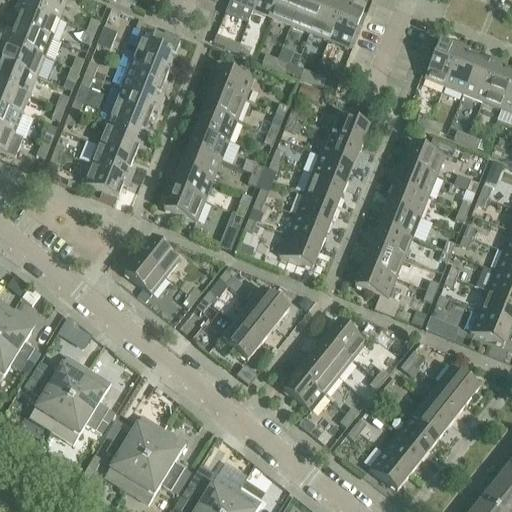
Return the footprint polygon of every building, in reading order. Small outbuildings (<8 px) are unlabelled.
[(21,0),(20,0),(18,8),(59,24),(67,4),(55,0),(26,0),(26,2),(21,0)] [(124,3),(117,0),(110,0),(109,6),(120,11),(124,3)] [(230,4),(225,16),(248,26),(252,15),(258,0),(235,0),(233,6),(230,4)] [(258,0),(252,15),(272,23),(281,0),(258,0)] [(281,0),(272,23),(290,30),(302,0),(281,0)] [(302,0),(290,30),(309,38),(324,2),(319,0),(302,0)] [(334,6),(324,2),(309,38),(328,46),(345,4),(336,1),(334,6)] [(135,7),(124,3),(120,11),(132,15),(135,7)] [(353,8),(345,4),(328,46),(348,53),(363,17),(351,13),(353,8)] [(59,24),(18,8),(14,16),(19,18),(15,29),(52,43),(59,24)] [(91,23),(86,35),(94,38),(99,27),(91,23)] [(6,38),(2,46),(44,62),(52,43),(15,29),(11,40),(6,38)] [(94,38),(86,35),(81,47),(89,50),(94,38)] [(159,99),(164,88),(168,78),(173,80),(179,63),(174,61),(179,50),(143,35),(105,131),(146,147),(149,139),(144,137),(153,116),(158,118),(164,101),(159,99)] [(239,49),(227,44),(224,52),(236,57),(239,49)] [(44,62),(2,46),(0,52),(0,54),(4,56),(0,66),(36,81),(44,62)] [(424,84),(444,92),(460,50),(452,47),(450,52),(438,47),(424,84)] [(251,53),(239,49),(236,57),(247,62),(251,53)] [(468,54),(460,50),(444,92),(463,99),(477,63),(466,59),(468,54)] [(277,64),(265,59),(262,67),(273,72),(277,64)] [(75,62),(71,73),(79,76),(84,65),(75,62)] [(488,67),(477,63),(463,99),(481,107),(498,66),(490,62),(488,67)] [(288,69),(277,64),(273,72),(285,77),(288,69)] [(0,88),(29,100),(36,81),(0,66),(0,88)] [(506,69),(498,66),(481,107),(500,114),(511,85),(511,76),(504,74),(506,69)] [(89,67),(84,79),(93,82),(97,70),(89,67)] [(306,67),(304,73),(313,77),(315,71),(306,67)] [(220,72),(211,93),(244,106),(252,85),(220,72)] [(79,76),(71,73),(66,85),(74,88),(79,76)] [(303,74),(300,83),(311,87),(315,79),(303,74)] [(93,82),(84,79),(80,90),(88,94),(93,82)] [(326,83),(315,79),(311,87),(323,92),(326,83)] [(511,85),(500,114),(511,119),(511,85)] [(29,100),(0,88),(0,110),(21,119),(29,100)] [(211,93),(203,113),(236,126),(244,106),(211,93)] [(60,99),(56,111),(64,114),(69,103),(60,99)] [(74,105),(69,117),(78,120),(82,108),(74,105)] [(279,109),(275,119),(283,122),(287,112),(279,109)] [(0,132),(14,138),(21,119),(0,110),(0,132)] [(64,114),(56,111),(51,123),(59,126),(64,114)] [(203,113),(195,133),(228,146),(236,126),(203,113)] [(300,117),(292,114),(288,124),(296,127),(300,117)] [(78,120),(69,117),(65,128),(73,132),(78,120)] [(335,119),(327,140),(360,153),(368,132),(335,119)] [(419,121),(415,129),(427,133),(430,125),(419,121)] [(296,127),(288,124),(284,133),(292,136),(296,127)] [(442,130),(430,125),(427,133),(439,138),(442,130)] [(271,129),(267,139),(275,142),(279,132),(271,129)] [(146,147),(105,131),(97,150),(133,164),(138,153),(143,155),(146,147)] [(0,132),(0,155),(15,162),(23,142),(14,138),(0,132)] [(195,133),(187,153),(220,166),(231,170),(239,151),(228,146),(195,133)] [(457,136),(453,144),(465,149),(468,140),(457,136)] [(45,137),(40,149),(49,152),(53,141),(45,137)] [(275,142),(267,139),(263,148),(271,151),(275,142)] [(360,153),(327,140),(319,160),(352,173),(360,153)] [(480,145),(468,140),(465,149),(477,153),(480,145)] [(59,143),(54,155),(63,158),(67,146),(59,143)] [(411,149),(402,170),(435,183),(444,162),(451,165),(455,154),(432,145),(428,156),(411,149)] [(49,152),(40,149),(36,161),(44,164),(49,152)] [(133,164),(97,150),(89,169),(131,185),(134,177),(129,175),(133,164)] [(506,155),(494,151),(491,159),(503,164),(506,155)] [(187,153),(179,173),(212,186),(220,166),(187,153)] [(284,158),(275,154),(272,164),(280,167),(284,158)] [(63,158),(54,155),(50,166),(58,169),(63,158)] [(511,157),(506,155),(503,164),(511,167),(511,157)] [(319,160),(311,180),(344,193),(352,173),(319,160)] [(280,167),(272,164),(268,173),(276,177),(280,167)] [(131,185),(89,169),(81,188),(118,203),(122,191),(127,193),(131,185)] [(255,169),(251,178),(251,179),(259,182),(263,173),(255,169)] [(402,170),(394,190),(427,203),(435,183),(402,170)] [(179,173),(171,193),(204,207),(212,186),(179,173)] [(259,182),(251,179),(247,188),(255,192),(259,182)] [(311,180),(303,200),(336,213),(344,193),(311,180)] [(470,185),(466,195),(474,198),(478,189),(470,185)] [(394,190),(386,210),(419,223),(427,203),(394,190)] [(491,194),(483,191),(479,200),(487,203),(491,194)] [(204,207),(171,193),(163,214),(196,227),(204,207)] [(268,198),(260,194),(256,204),(264,207),(268,198)] [(336,213),(303,200),(295,220),(328,233),(336,213)] [(487,203),(479,200),(475,210),(483,213),(487,203)] [(264,207),(256,204),(252,213),(260,217),(264,207)] [(462,205),(458,215),(466,218),(470,209),(462,205)] [(239,209),(235,219),(243,222),(247,213),(239,209)] [(386,210),(379,229),(411,242),(419,223),(386,210)] [(466,218),(458,215),(455,225),(463,228),(466,218)] [(232,220),(226,237),(236,241),(243,222),(235,219),(234,221),(232,220)] [(328,233),(295,220),(287,240),(320,253),(328,233)] [(256,227),(248,224),(244,234),(252,237),(256,227)] [(379,229),(370,250),(403,263),(411,242),(379,229)] [(475,234),(467,231),(463,240),(471,243),(475,234)] [(511,236),(510,236),(502,256),(511,259),(511,236)] [(320,253),(287,240),(279,261),(312,274),(320,253)] [(471,243),(463,240),(459,250),(467,253),(471,243)] [(152,243),(137,260),(165,283),(179,265),(152,243)] [(446,246),(443,255),(442,255),(450,259),(454,249),(446,246)] [(370,250),(362,270),(395,283),(403,263),(370,250)] [(450,259),(442,255),(438,265),(447,268),(450,259)] [(511,259),(502,256),(494,276),(511,283),(511,259)] [(165,283),(137,260),(123,278),(151,300),(165,283)] [(395,283),(362,270),(354,291),(387,304),(395,283)] [(459,274),(451,271),(447,280),(455,284),(459,274)] [(232,281),(225,276),(218,284),(225,289),(232,281)] [(511,283),(494,276),(486,296),(511,306),(511,283)] [(455,284),(447,280),(443,290),(451,293),(455,284)] [(17,285),(10,293),(19,300),(25,292),(17,285)] [(430,286),(426,295),(434,299),(438,289),(430,286)] [(30,292),(22,302),(32,310),(40,300),(30,292)] [(194,292),(188,301),(195,306),(201,298),(194,292)] [(261,292),(247,310),(274,332),(288,314),(261,292)] [(434,299),(426,295),(423,305),(431,308),(434,299)] [(215,302),(208,296),(202,304),(209,310),(215,302)] [(511,327),(511,306),(486,296),(478,316),(511,329),(511,327)] [(188,301),(181,309),(188,314),(195,306),(188,301)] [(447,304),(439,301),(435,310),(443,314),(447,304)] [(209,310),(202,304),(196,313),(202,318),(209,310)] [(0,337),(14,315),(0,306),(0,337)] [(274,332),(247,310),(233,326),(261,349),(274,332)] [(14,315),(0,337),(0,349),(27,366),(33,355),(24,349),(36,329),(14,315)] [(511,329),(478,316),(470,337),(503,350),(511,329)] [(68,321),(58,337),(85,351),(91,341),(76,332),(77,329),(68,321)] [(261,349),(233,326),(219,344),(247,366),(261,349)] [(338,326),(324,344),(351,366),(365,348),(338,326)] [(324,344),(310,360),(338,383),(351,366),(324,344)] [(0,349),(0,387),(10,370),(20,376),(27,366),(0,349)] [(419,362),(413,357),(406,365),(413,370),(419,362)] [(310,360),(297,377),(324,399),(338,383),(310,360)] [(44,375),(37,386),(69,406),(88,375),(66,361),(54,381),(44,375)] [(406,365),(400,373),(407,378),(413,370),(406,365)] [(451,371),(437,389),(464,411),(478,393),(451,371)] [(382,374),(375,382),(382,387),(388,379),(382,374)] [(111,389),(88,375),(69,406),(107,429),(108,429),(114,418),(98,409),(111,389)] [(324,399),(297,377),(282,395),(310,417),(324,399)] [(382,387),(375,382),(369,390),(376,396),(382,387)] [(28,423),(51,436),(69,406),(37,386),(31,397),(41,403),(28,423)] [(464,411),(437,389),(423,406),(451,428),(464,411)] [(386,391),(380,399),(386,404),(393,396),(386,391)] [(380,399),(373,407),(380,412),(386,404),(380,399)] [(107,429),(69,406),(51,436),(73,450),(85,430),(95,436),(101,439),(107,429)] [(451,428),(423,406),(410,422),(437,445),(451,428)] [(352,412),(347,418),(345,420),(352,425),(359,417),(352,412)] [(345,420),(339,428),(346,433),(352,425),(345,420)] [(107,443),(112,446),(145,466),(163,435),(141,421),(129,441),(119,435),(119,436),(113,432),(107,443)] [(437,445),(410,422),(396,439),(424,461),(437,445)] [(366,430),(359,425),(353,433),(359,438),(366,430)] [(353,433),(346,441),(353,446),(359,438),(353,433)] [(163,435),(145,466),(177,485),(183,474),(173,469),(186,449),(163,435)] [(424,461),(396,439),(383,456),(410,478),(424,461)] [(103,483),(126,496),(145,466),(112,446),(106,457),(116,463),(103,483)] [(410,478),(383,456),(369,474),(396,496),(410,478)] [(145,466),(126,496),(148,510),(160,490),(170,496),(177,485),(145,466)] [(511,470),(510,468),(495,486),(511,499),(511,470)] [(197,474),(181,501),(198,511),(227,511),(238,495),(216,481),(214,484),(197,474)] [(511,511),(511,499),(495,486),(481,504),(491,511),(511,511)] [(258,511),(261,508),(238,495),(227,511),(258,511)] [(198,511),(181,501),(174,511),(198,511)]
